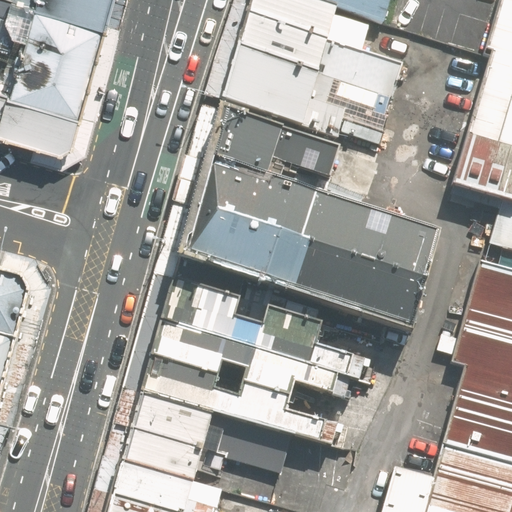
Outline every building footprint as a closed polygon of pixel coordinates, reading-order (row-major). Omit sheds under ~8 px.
[(0,0),(0,45),(18,50),(7,92),(78,114),(104,26),(20,0),(0,0)] [(20,0),(104,26),(110,0),(20,0)] [(250,0),(246,17),(362,51),(372,19),(309,0),(250,0)] [(309,0),(372,19),(389,24),(396,0),(309,0)] [(455,164),(448,187),(511,205),(511,0),(501,0),(464,131),(455,164)] [(246,17),(221,103),(390,156),(398,126),(383,122),(402,63),(362,51),(246,17)] [(0,90),(0,132),(59,150),(71,140),(78,114),(7,92),(0,90)] [(464,131),(426,120),(418,153),(455,164),(464,131)] [(188,203),(166,276),(229,294),(370,334),(398,343),(427,242),(309,208),(254,192),(261,170),(318,186),(326,159),(210,126),(188,203)] [(432,478),(389,467),(377,511),(511,511),(511,272),(477,263),(450,363),(462,367),(432,478)] [(20,278),(0,272),(0,337),(14,342),(27,294),(20,278)] [(343,384),(349,386),(355,366),(306,352),(312,330),(253,313),(248,331),(221,323),(229,294),(166,276),(151,329),(343,384)] [(151,329),(133,399),(287,443),(320,452),(325,433),(275,418),(282,392),(337,407),(343,384),(151,329)] [(0,391),(14,342),(0,337),(0,391)] [(133,399),(129,431),(201,451),(278,476),(287,443),(133,399)] [(201,451),(129,431),(120,462),(192,482),(201,451)] [(111,496),(167,511),(215,511),(222,491),(192,482),(120,462),(111,496)] [(167,511),(111,496),(106,511),(167,511)]
